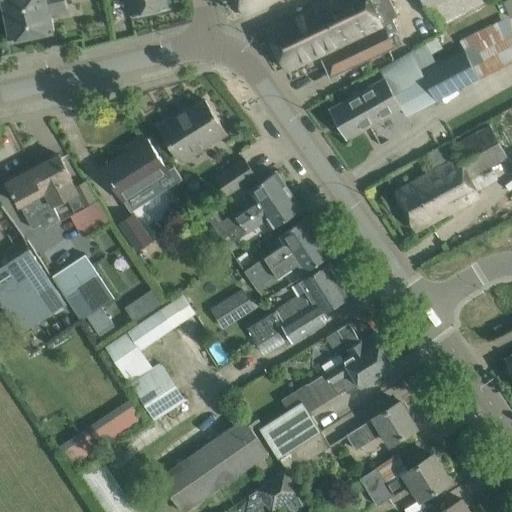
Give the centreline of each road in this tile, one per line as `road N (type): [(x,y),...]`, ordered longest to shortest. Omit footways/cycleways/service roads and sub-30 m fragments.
road 1 (secondary): [(423,309),(249,66),(207,44)]
road 2 (secondary): [(0,93),(207,44)]
road 3 (secondary): [(511,433),(423,309)]
